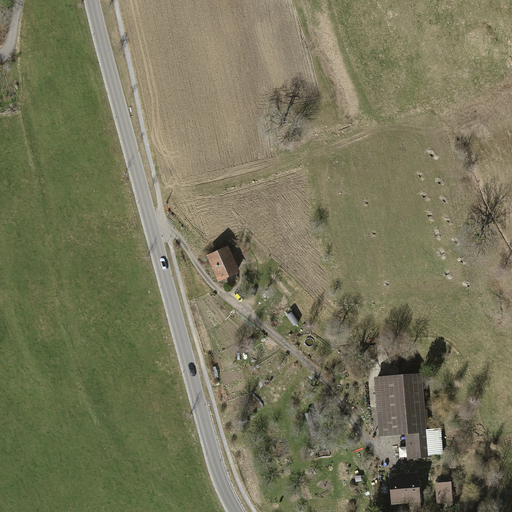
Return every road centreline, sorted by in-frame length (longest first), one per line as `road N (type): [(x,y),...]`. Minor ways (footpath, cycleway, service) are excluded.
road 1 (tertiary): [(93,0),(207,435),(238,511)]
road 2 (track): [(147,207),(221,293),(317,373),(369,444),(395,464)]
